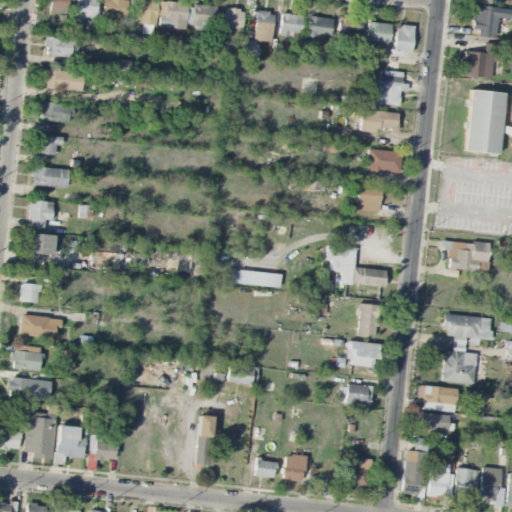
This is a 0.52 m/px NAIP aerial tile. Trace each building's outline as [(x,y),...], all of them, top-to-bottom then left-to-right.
[(66,14),(66,0),(49,0),(48,14),(66,14)] [(97,0),(74,0),(74,18),(97,19),(97,0)] [(124,18),(124,0),(101,0),(101,17),(124,18)] [(156,28),(184,29),(184,4),(157,3),(156,28)] [(215,7),(186,5),(185,26),(214,28),(215,7)] [(508,20),(509,10),(473,6),(471,29),(478,30),(477,37),(494,38),(496,19),(508,20)] [(240,30),(241,10),(224,9),(223,37),(229,37),(230,29),(240,30)] [(271,13),(254,12),(253,42),(270,43),(271,13)] [(277,35),(287,36),(287,33),(299,34),(302,16),(280,13),(277,35)] [(306,36),(330,37),(331,18),(306,17),(306,36)] [(359,19),(338,17),(337,38),(358,40),(359,19)] [(366,43),(388,43),(389,24),(366,23),(366,43)] [(79,38),(80,25),(68,24),(67,37),(79,38)] [(394,26),(393,52),(410,53),(412,27),(394,26)] [(69,49),(74,49),(74,39),(44,38),(43,56),(69,58),(69,49)] [(258,43),(242,42),(241,55),(257,56),(258,43)] [(490,79),(491,63),(495,64),(497,45),(483,44),(482,53),(462,51),(460,76),(490,79)] [(127,75),(128,61),(113,60),(112,74),(127,75)] [(80,91),(80,72),(42,71),(42,90),(80,91)] [(368,103),(397,107),(401,73),(382,71),(381,81),(371,80),(368,103)] [(497,155),(502,94),(468,91),(463,152),(497,155)] [(66,123),(68,105),(39,102),(37,120),(66,123)] [(397,114),(360,110),(357,131),(375,133),(376,127),(396,129),(397,114)] [(54,146),(60,146),(60,137),(37,136),(36,155),(53,156),(54,146)] [(400,153),(368,149),(365,170),(397,175),(400,153)] [(31,185),(65,189),(67,171),(33,167),(31,185)] [(289,179),(289,190),(323,191),(324,181),(289,179)] [(378,212),(379,188),(356,187),(354,211),(378,212)] [(43,220),(49,221),(51,203),(27,200),(24,226),(42,228),(43,220)] [(22,253),(50,255),(52,236),(23,234),(22,253)] [(485,262),(486,244),(441,242),(441,249),(447,249),(446,270),(476,272),(476,262),(485,262)] [(354,248),(325,246),(324,261),(328,262),(327,272),(340,273),(339,284),(382,287),(383,270),(353,268),(354,248)] [(278,274),(228,271),(228,284),(278,287),(278,274)] [(17,302),(36,304),(37,285),(19,284),(17,302)] [(376,305),(356,304),(355,337),(375,338),(376,305)] [(472,385),(474,354),(462,353),(464,338),(487,340),(489,319),(442,315),(440,337),(451,338),(450,352),(442,351),(440,382),(472,385)] [(56,318),(19,317),(18,336),(55,338),(56,318)] [(511,333),(511,323),(498,322),(497,332),(511,333)] [(344,363),(374,367),(377,345),(347,341),(344,363)] [(39,347),(12,346),(11,370),(38,371),(39,347)] [(251,367),(226,366),(226,384),(250,385),(251,367)] [(49,382),(8,377),(6,398),(47,402),(49,382)] [(341,404),(369,405),(370,386),(342,385),(341,404)] [(421,402),(421,410),(453,412),(454,388),(416,387),(415,402),(421,402)] [(49,460),(55,416),(26,412),(20,452),(31,453),(30,457),(49,460)] [(450,424),(446,424),(447,415),(418,414),(418,430),(450,431),(450,424)] [(209,417),(195,416),(195,437),(209,438),(209,417)] [(18,433),(6,432),(7,421),(0,420),(0,449),(17,450),(18,433)] [(81,459),(84,429),(56,426),(53,456),(81,459)] [(92,459),(113,461),(115,438),(94,437),(92,459)] [(208,439),(194,438),(193,466),(211,466),(211,450),(207,450),(208,439)] [(424,453),(426,440),(413,438),(411,451),(424,453)] [(418,496),(423,453),(403,451),(399,494),(418,496)] [(280,480),(300,482),(303,457),(283,455),(280,480)] [(370,460),(347,457),(344,485),(366,488),(370,460)] [(252,477),(272,479),(274,463),(253,461),(252,477)] [(444,499),(446,465),(427,463),(425,497),(444,499)] [(499,469),(479,468),(478,496),(484,496),(483,504),(501,504),(501,488),(498,488),(499,469)] [(472,498),(474,470),(453,469),(451,497),(472,498)] [(511,504),(511,478),(506,477),(503,503),(511,504)] [(0,511),(13,511),(13,503),(0,502),(0,511)]
